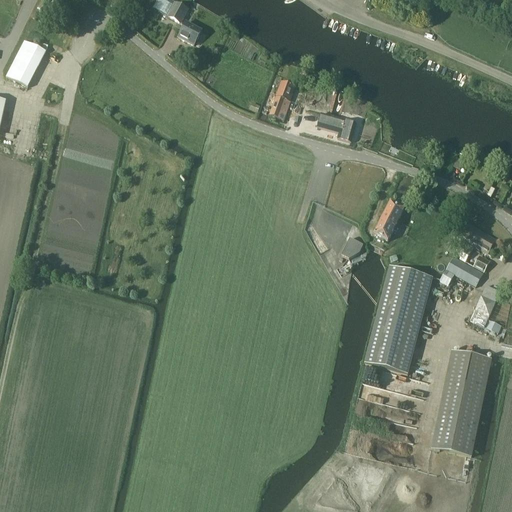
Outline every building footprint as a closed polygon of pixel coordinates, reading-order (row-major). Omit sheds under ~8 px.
[(48,9),(45,14),(53,19),(61,2),(58,0),(52,0),(48,8),(48,9)] [(168,18),(176,3),(169,0),(157,0),(152,10),(168,18)] [(169,18),(181,25),(188,11),(176,4),(169,18)] [(178,38),(194,47),(202,32),(186,24),(178,38)] [(7,78),(28,89),(46,53),(25,42),(7,78)] [(290,103),(289,103),(294,88),(282,83),(270,116),(284,121),(290,103)] [(257,113),(259,107),(252,104),(249,110),(257,113)] [(289,125),(306,131),(310,120),(293,114),(289,125)] [(317,114),(313,128),(335,134),(333,139),(347,143),(352,124),(317,114)] [(388,243),(405,209),(394,204),(390,202),(374,236),(388,243)] [(463,223),(455,237),(470,245),(467,250),(471,252),(473,247),(474,248),(488,256),(491,258),(498,246),(495,244),(496,242),(463,223)] [(349,239),(341,256),(348,260),(359,254),(363,246),(349,239)] [(479,257),(473,267),(484,274),(490,263),(479,257)] [(476,288),(483,276),(454,259),(441,283),(448,287),(454,276),(476,288)] [(365,366),(408,377),(432,280),(390,269),(365,366)] [(145,273),(144,281),(152,281),(153,273),(145,273)] [(481,298),(470,324),(484,330),(488,322),(496,305),(481,298)] [(488,322),(484,330),(498,336),(501,328),(488,322)] [(432,451),(471,459),(491,361),(452,353),(432,451)] [(379,400),(382,395),(371,390),(369,395),(379,400)]
